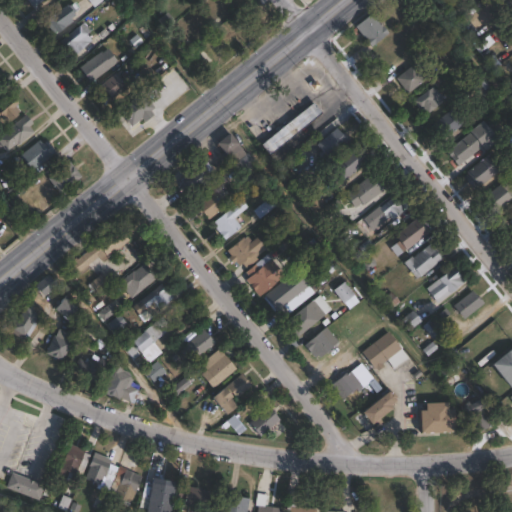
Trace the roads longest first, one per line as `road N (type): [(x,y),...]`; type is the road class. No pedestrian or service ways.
road 1 (residential): [(355,464),(0,13)]
road 2 (secondary): [(0,286),(349,0)]
road 3 (residential): [(355,464),(155,431),(0,368)]
road 4 (residential): [(511,283),(285,0)]
road 5 (residential): [(511,455),(355,464)]
